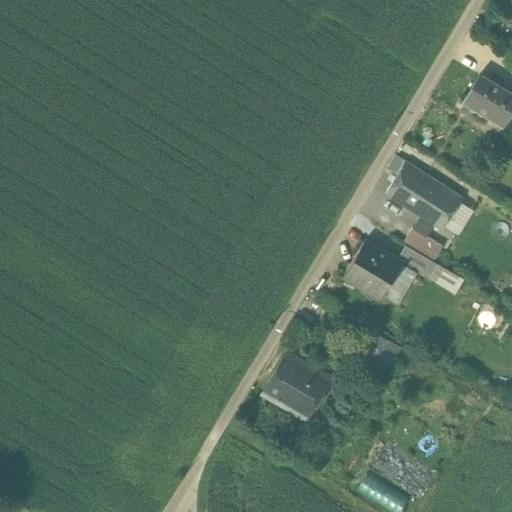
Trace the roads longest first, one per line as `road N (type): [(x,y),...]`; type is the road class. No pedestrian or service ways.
road 1 (unclassified): [(477,0),(170,511)]
road 2 (track): [(225,424),(369,511)]
